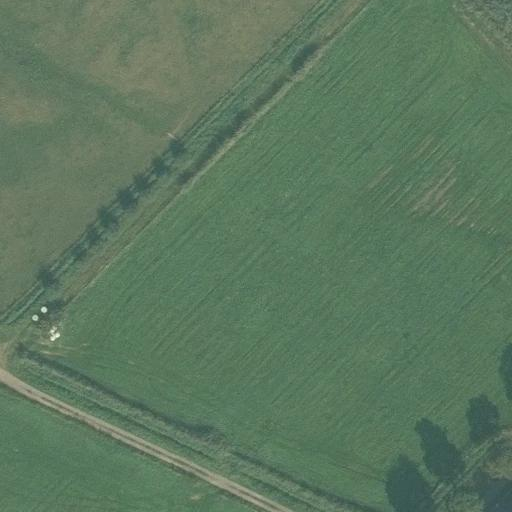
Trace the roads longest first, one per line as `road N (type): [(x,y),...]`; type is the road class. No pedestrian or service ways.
road 1 (track): [(359,0),(0,359)]
road 2 (track): [(275,511),(0,381)]
